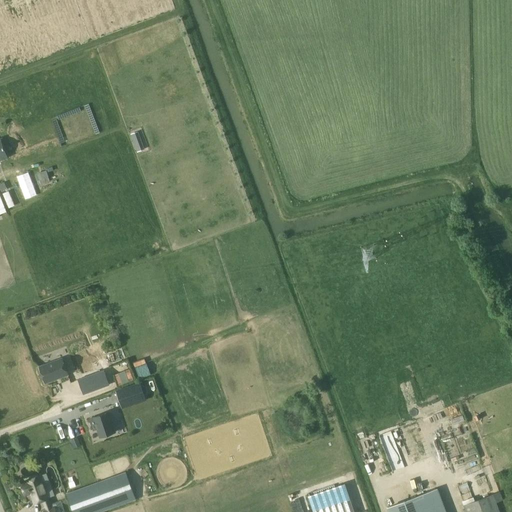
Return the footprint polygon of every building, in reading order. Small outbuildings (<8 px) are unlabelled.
[(150,19),(175,9),(171,0),(151,0),(154,8),(147,11),(150,19)] [(137,132),(131,134),(137,151),(143,149),(137,132)] [(45,165),(33,168),(37,185),(49,182),(45,165)] [(40,368),(46,383),(68,374),(62,359),(40,368)] [(109,384),(104,370),(78,380),(84,394),(109,384)] [(117,391),(122,408),(145,400),(140,383),(117,391)] [(96,439),(101,437),(115,432),(108,412),(90,419),(93,430),(96,439)] [(126,472),(67,494),(73,511),(100,511),(136,499),(126,472)] [(48,498),(40,474),(26,479),(27,482),(21,484),(25,495),(30,493),(34,503),(48,498)] [(311,494),(341,483),(339,477),(309,488),(311,494)] [(354,511),(350,499),(345,484),(308,496),(313,511),(354,511)] [(443,511),(436,492),(389,509),(389,511),(443,511)] [(500,511),(493,494),(463,505),(465,511),(500,511)]
